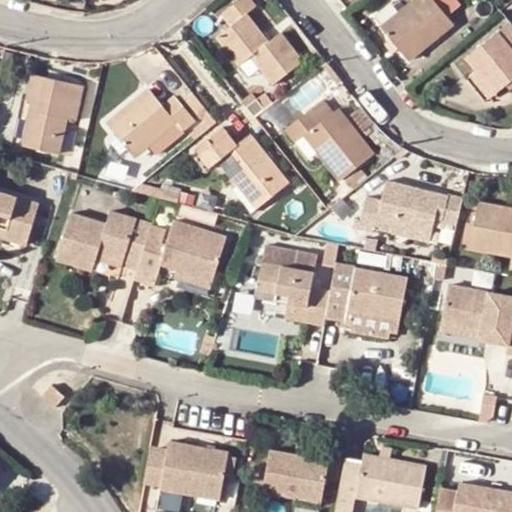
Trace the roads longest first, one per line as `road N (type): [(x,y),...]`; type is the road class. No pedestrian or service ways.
road 1 (residential): [(0,348),(40,346),(243,397),(511,445)]
road 2 (residential): [(306,0),(404,125),(467,150),(511,152)]
road 3 (residential): [(0,21),(96,38),(147,22),(178,0)]
road 4 (residential): [(92,511),(78,488),(0,417)]
